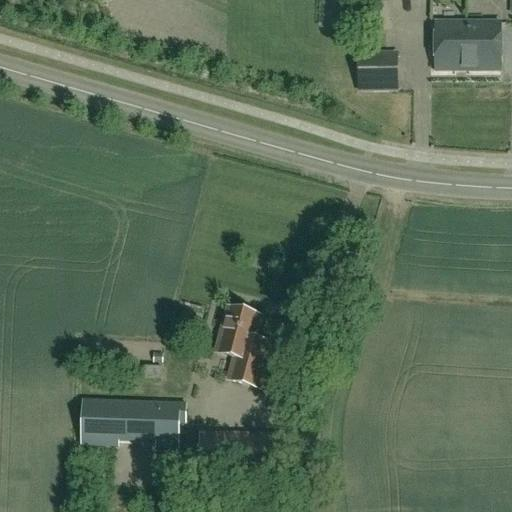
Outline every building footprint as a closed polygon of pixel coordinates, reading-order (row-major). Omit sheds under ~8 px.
[(435,73),(456,73),(456,71),(466,71),(466,73),(500,73),(500,25),(435,25),(435,47),(432,50),(432,61),(435,64),(435,73)] [(397,56),(359,56),(359,92),(397,92),(397,56)] [(260,319),(256,318),(255,313),(243,310),(239,313),(229,310),(217,355),(236,360),(230,382),(258,390),(270,346),(253,342),(260,319)] [(162,370),(145,369),(145,381),(161,382),(162,370)] [(156,446),(178,447),(179,426),(179,420),(158,420),(158,405),(83,402),(81,443),(118,445),(118,443),(156,445),(156,446)] [(281,477),(283,441),(202,438),(200,474),(281,477)]
